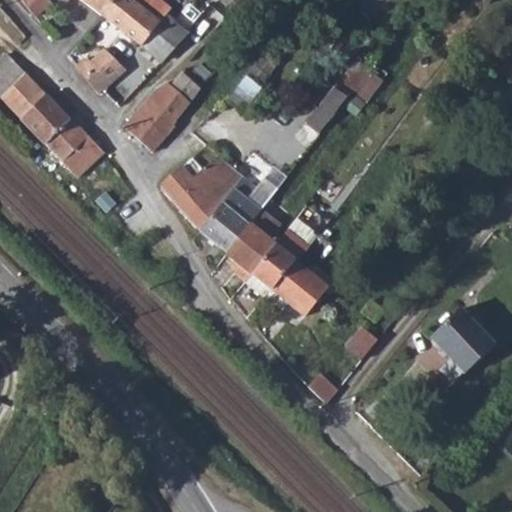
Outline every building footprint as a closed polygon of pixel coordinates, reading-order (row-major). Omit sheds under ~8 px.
[(19,0),(32,16),(48,1),(47,0),(19,0)] [(80,0),(102,16),(114,0),(80,0)] [(114,0),(102,16),(160,62),(185,31),(164,14),(172,4),(167,0),(114,0)] [(75,62),(71,65),(94,92),(122,68),(105,48),(99,54),(93,46),(81,56),(84,60),(75,62)] [(0,60),(0,97),(45,144),(69,118),(7,55),(0,60)] [(369,70),(354,91),(367,100),(383,80),(369,70)] [(184,75),(173,87),(190,101),(200,88),(184,75)] [(248,75),(233,97),(242,103),(257,81),(248,75)] [(122,127),(153,152),(176,123),(173,121),(190,101),(173,87),(169,83),(157,89),(122,127)] [(321,131),(348,95),(335,85),(308,121),(321,131)] [(69,118),(45,144),(62,161),(78,175),(102,149),(69,118)] [(182,165),(159,185),(198,232),(243,177),(220,156),(206,167),(192,175),(182,165)] [(243,177),(198,232),(206,239),(226,255),(261,208),(278,188),(263,177),(255,187),(243,177)] [(261,208),(226,255),(242,269),(236,277),(246,285),(253,276),(276,246),(270,241),(282,225),(261,208)] [(276,246),(253,276),(272,291),(295,261),(301,253),(316,235),(296,221),(282,237),(276,246)] [(272,291),(266,300),(281,312),(287,304),(305,318),(328,287),(295,261),(272,291)] [(253,276),(246,285),(266,300),(272,291),(253,276)] [(374,299),(362,314),(375,324),(386,310),(374,299)] [(455,306),(427,335),(462,369),(488,340),(455,306)] [(357,327),(343,345),(359,358),(374,340),(357,327)] [(319,375),(308,389),(325,407),(337,390),(319,375)]
